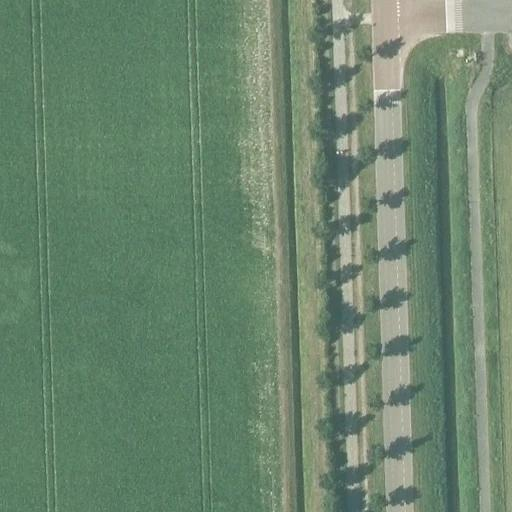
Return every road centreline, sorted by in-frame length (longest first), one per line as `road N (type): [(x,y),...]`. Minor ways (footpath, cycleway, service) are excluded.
road 1 (unknown): [(364,511),(348,0)]
road 2 (unclassified): [(398,511),(382,0)]
